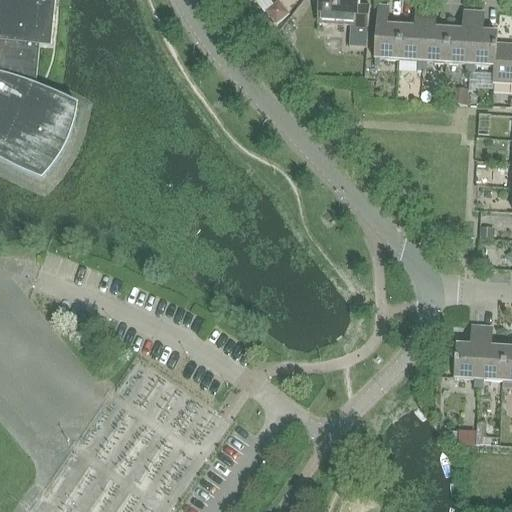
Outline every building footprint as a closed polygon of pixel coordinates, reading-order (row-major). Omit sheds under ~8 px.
[(71,136),(75,123),(78,109),(38,90),(36,89),(40,48),(51,49),(56,0),(0,0),(0,161),(29,177),(43,182),(52,172),(59,161),(66,148),(71,136)] [(320,0),(318,25),(350,27),(349,49),(367,50),(370,7),(358,6),(358,0),(320,0)] [(399,63),(401,29),(387,29),(388,8),(378,8),(374,61),(399,63)] [(423,64),(426,11),(415,10),(414,30),(401,29),(399,63),(423,64)] [(447,66),(449,32),(435,32),(436,12),(426,11),(423,64),(447,66)] [(447,66),(470,67),(474,14),(463,13),(462,33),(449,32),(447,66)] [(470,67),(494,69),(495,69),(497,47),(497,35),(483,35),(484,15),(474,14),(470,67)] [(493,85),(511,86),(511,47),(497,47),(495,69),(494,69),(493,85)] [(454,381),(478,383),(482,329),(471,329),(470,349),(456,348),(454,381)] [(478,383),(503,384),(506,351),(491,350),(492,330),(482,329),(478,383)] [(503,384),(511,384),(511,351),(506,351),(503,384)]
